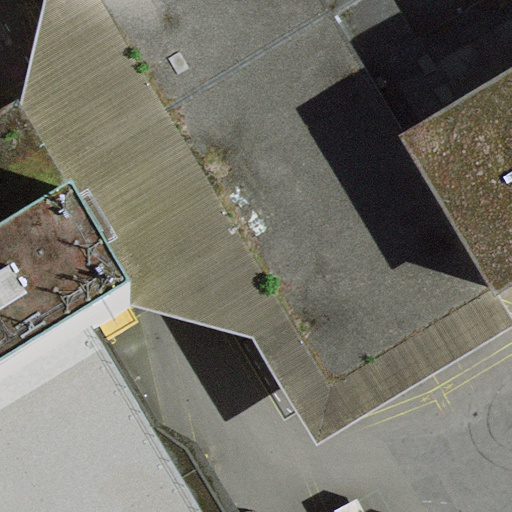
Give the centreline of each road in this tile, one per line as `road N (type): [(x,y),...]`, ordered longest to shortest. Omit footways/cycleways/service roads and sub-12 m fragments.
road 1 (unknown): [(5,0),(151,254),(234,352),(300,392),(393,400),(452,369)]
road 2 (unknown): [(383,0),(442,98),(496,217),(504,307),(485,340),(452,369)]
